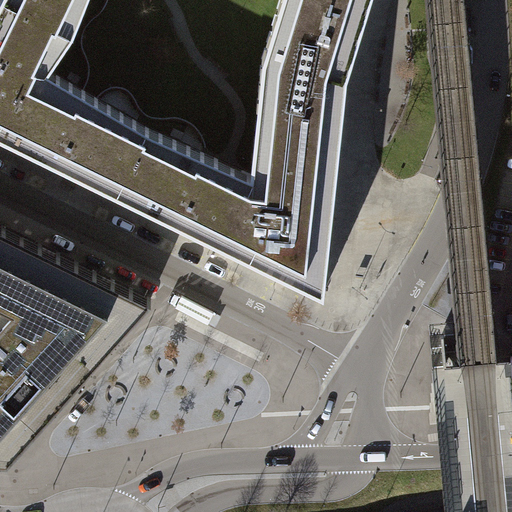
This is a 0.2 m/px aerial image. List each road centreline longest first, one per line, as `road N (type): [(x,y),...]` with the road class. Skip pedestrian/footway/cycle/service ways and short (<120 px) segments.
road 1 (residential): [(0,187),(367,370)]
road 2 (residential): [(486,0),(484,111),(456,202),(367,370)]
road 3 (secondary): [(347,458),(184,471),(124,506)]
road 4 (residential): [(199,511),(240,494),(323,490),(339,479),(347,458)]
road 5 (secondary): [(511,452),(347,458)]
